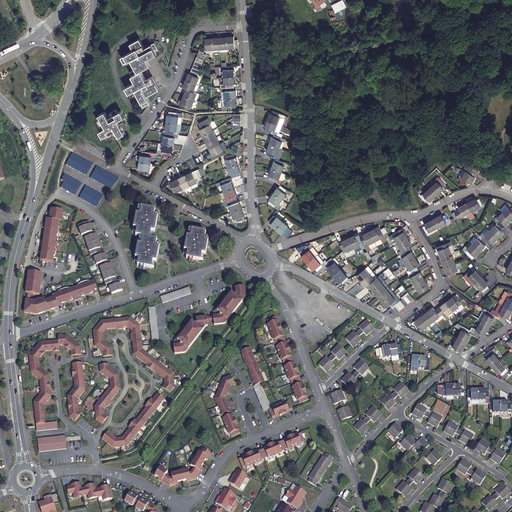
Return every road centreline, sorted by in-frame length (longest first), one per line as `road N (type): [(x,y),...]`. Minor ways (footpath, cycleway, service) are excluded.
road 1 (residential): [(254,239),(244,25)]
road 2 (residential): [(114,168),(173,88),(192,35),(244,25)]
road 3 (residential): [(181,505),(200,494),(232,448),(325,408)]
road 4 (residential): [(267,250),(353,221),(409,215)]
road 5 (residential): [(409,215),(439,284),(392,323)]
road 6 (residential): [(271,265),(300,272),(392,323)]
road 7 (residential): [(7,335),(135,295)]
road 8 (residential): [(135,295),(109,230),(57,193)]
road 9 (residential): [(262,276),(283,303),(319,392)]
road 10 (residential): [(96,470),(93,441),(61,415),(55,360)]
road 11 (secondary): [(26,217),(10,278),(7,335)]
